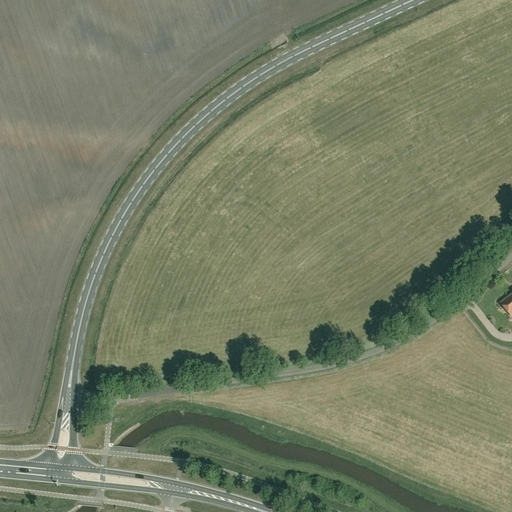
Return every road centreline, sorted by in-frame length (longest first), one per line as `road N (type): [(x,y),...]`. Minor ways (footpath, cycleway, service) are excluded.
road 1 (secondary): [(69,402),(98,267),(161,163),(223,103),(279,64),(412,0)]
road 2 (unclassified): [(69,402),(308,371),(379,351),(511,247)]
